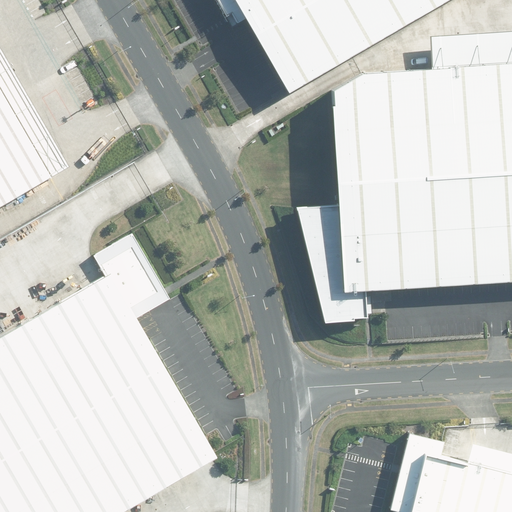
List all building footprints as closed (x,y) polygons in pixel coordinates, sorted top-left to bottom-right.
[(279,93),(443,0),(211,0),(221,16),(225,13),(229,19),(231,23),(237,20),(279,93)] [(366,291),(511,282),(511,32),(424,38),(426,70),(355,74),(320,94),(327,208),(289,210),(317,324),(360,322),(358,292),(366,291)] [(0,203),(68,164),(0,48),(0,203)] [(0,511),(116,511),(209,458),(128,321),(166,299),(161,291),(128,235),(90,257),(101,276),(0,335),(0,511)] [(437,441),(401,432),(392,467),(382,508),(398,511),(511,511),(511,454),(465,443),(461,460),(434,454),(437,441)]
